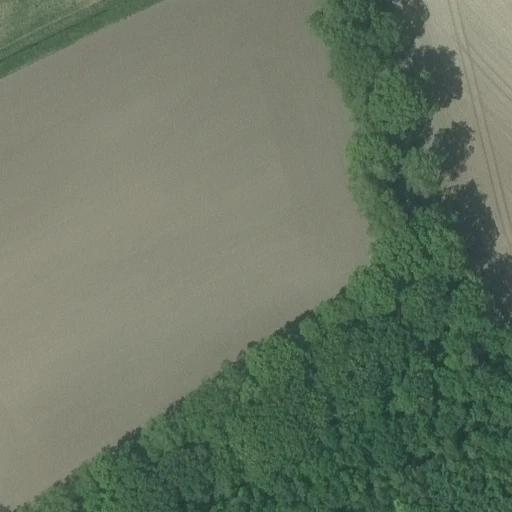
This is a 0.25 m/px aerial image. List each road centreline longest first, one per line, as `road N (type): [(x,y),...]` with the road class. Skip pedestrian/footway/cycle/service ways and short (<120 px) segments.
road 1 (track): [(354,0),(435,295),(106,511)]
road 2 (track): [(511,393),(435,295)]
